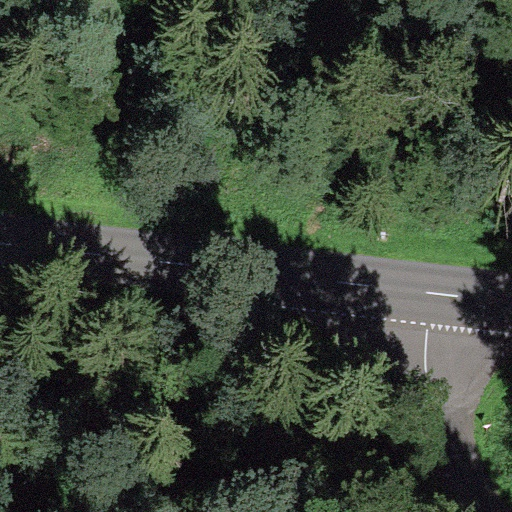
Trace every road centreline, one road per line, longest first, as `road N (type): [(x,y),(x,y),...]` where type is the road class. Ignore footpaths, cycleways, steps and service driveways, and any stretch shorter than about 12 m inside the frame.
road 1 (tertiary): [(0,236),(419,282)]
road 2 (unclassified): [(511,493),(419,282)]
